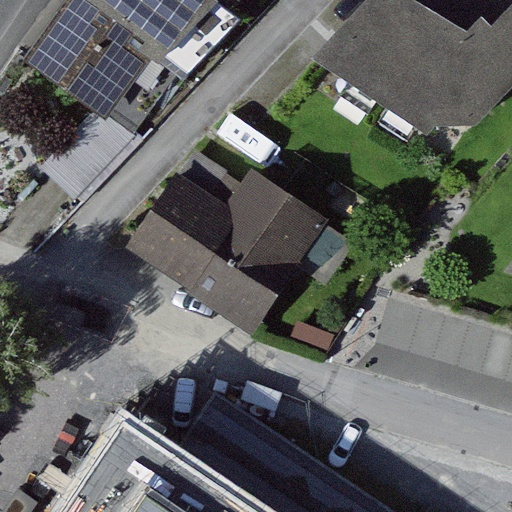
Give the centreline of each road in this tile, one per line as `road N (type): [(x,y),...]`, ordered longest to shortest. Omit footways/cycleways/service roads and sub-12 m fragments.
road 1 (residential): [(30,289),(511,443)]
road 2 (residential): [(30,289),(316,0)]
